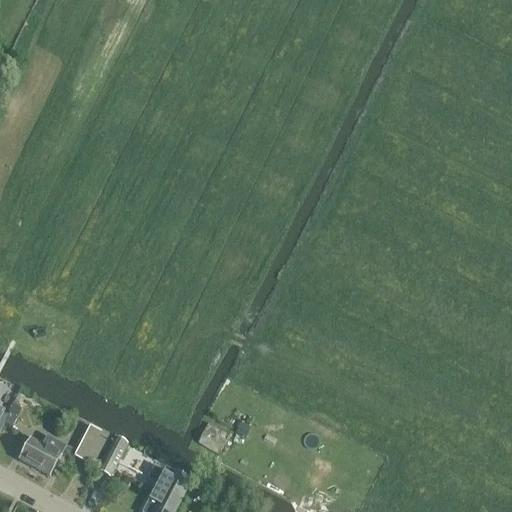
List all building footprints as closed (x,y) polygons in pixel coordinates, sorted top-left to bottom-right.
[(10,414),(4,425),(9,428),(12,429),(18,418),(22,411),(12,406),(8,413),(10,414)] [(241,424),(236,434),(245,438),(250,429),(241,424)] [(197,444),(218,457),(229,437),(208,425),(197,444)] [(108,437),(89,427),(73,457),(92,467),(108,437)] [(18,461),(49,478),(66,448),(46,438),(41,447),(30,441),(18,461)] [(114,439),(97,473),(110,480),(128,446),(114,439)] [(175,511),(190,485),(166,472),(165,474),(155,468),(147,482),(157,487),(143,511),(175,511)]
